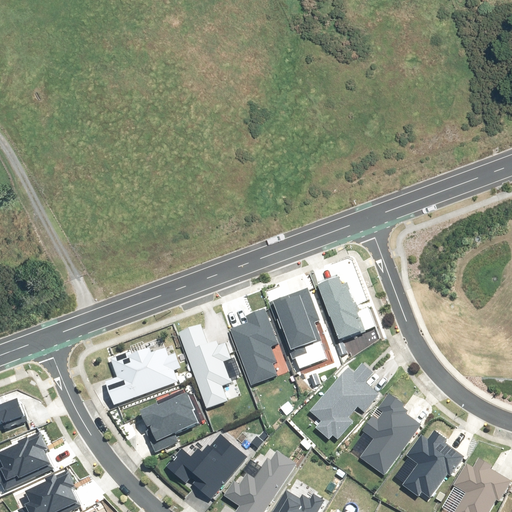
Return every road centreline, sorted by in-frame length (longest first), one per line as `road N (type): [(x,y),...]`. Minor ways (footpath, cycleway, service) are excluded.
road 1 (residential): [(45,340),(365,219)]
road 2 (residential): [(365,219),(431,367),(466,401),(511,419)]
road 3 (track): [(0,143),(90,323)]
road 4 (residential): [(45,340),(99,459),(145,511)]
road 5 (residential): [(365,219),(511,164)]
